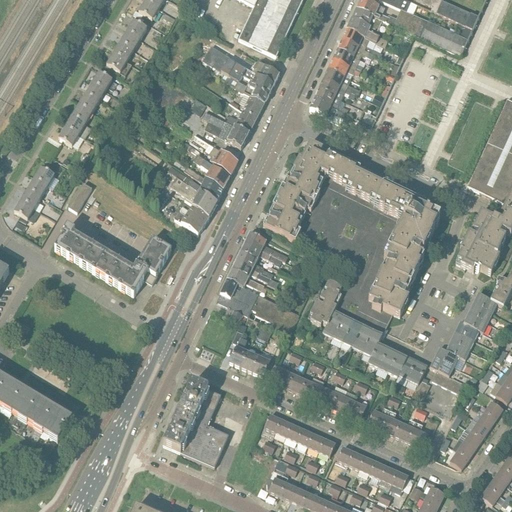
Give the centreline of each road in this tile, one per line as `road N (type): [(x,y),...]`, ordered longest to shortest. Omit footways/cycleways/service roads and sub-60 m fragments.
road 1 (residential): [(401,343),(460,208),(290,124)]
road 2 (residential): [(467,493),(177,361)]
road 3 (residential): [(177,361),(290,124)]
road 4 (residential): [(0,185),(111,0)]
road 5 (tertiary): [(166,334),(74,511)]
road 6 (tertiary): [(205,268),(278,119)]
road 7 (residential): [(166,334),(40,266)]
road 8 (residential): [(290,124),(350,0)]
road 9 (tertiary): [(278,119),(335,0)]
